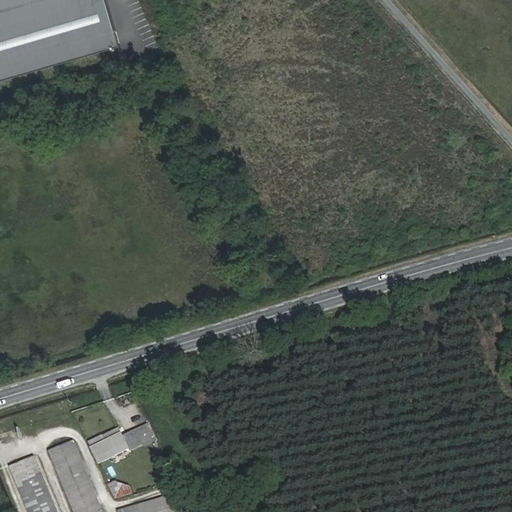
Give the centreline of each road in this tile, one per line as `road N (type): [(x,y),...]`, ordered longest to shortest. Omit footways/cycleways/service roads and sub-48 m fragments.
road 1 (primary): [(0,398),(511,247)]
road 2 (unknown): [(0,440),(13,445),(63,430),(79,435),(112,511)]
